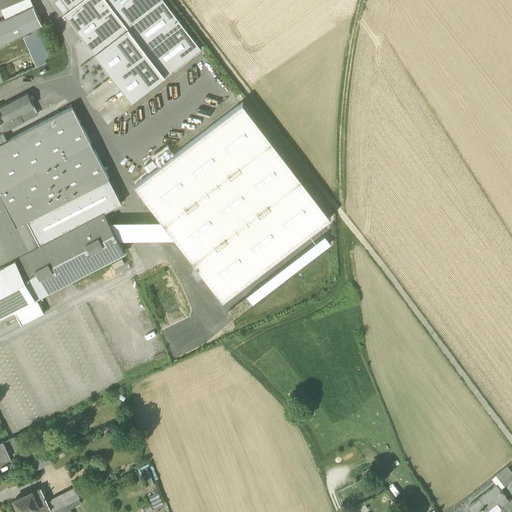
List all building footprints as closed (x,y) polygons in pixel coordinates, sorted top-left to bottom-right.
[(0,0),(0,44),(26,32),(32,29),(42,24),(34,6),(6,19),(0,21),(0,8),(1,8),(19,0),(0,0)] [(1,8),(6,19),(34,6),(31,0),(19,0),(1,8)] [(56,0),(55,1),(64,13),(69,9),(62,0),(56,0)] [(64,13),(95,53),(164,0),(62,0),(69,9),(64,13)] [(164,0),(95,53),(132,101),(201,48),(164,0)] [(0,82),(47,62),(32,29),(26,32),(27,35),(0,46),(0,82)] [(0,316),(14,309),(21,324),(44,313),(36,298),(125,252),(118,238),(110,223),(104,211),(40,245),(27,220),(109,178),(73,106),(8,140),(0,143),(0,132),(4,131),(38,113),(28,93),(0,106),(0,316)] [(242,102),(135,185),(163,222),(175,237),(223,300),(331,217),(242,102)] [(122,202),(109,178),(27,220),(40,245),(104,211),(122,202)] [(163,222),(110,223),(118,238),(175,237),(163,222)] [(331,242),(325,235),(247,295),(253,303),(331,242)] [(122,258),(111,263),(114,269),(124,263),(122,258)] [(126,397),(117,391),(115,394),(123,401),(126,397)] [(3,442),(0,443),(0,461),(10,457),(6,449),(3,442)] [(27,462),(31,472),(52,462),(47,452),(27,462)] [(501,481),(504,486),(511,479),(511,472),(507,466),(496,475),(501,481)] [(501,481),(496,484),(500,489),(504,486),(501,481)] [(468,506),(472,511),(511,511),(511,498),(506,503),(502,499),(506,496),(500,489),(496,484),(468,506)] [(14,499),(19,511),(27,511),(38,507),(40,511),(44,511),(51,509),(49,503),(41,487),(14,499)] [(51,509),(53,511),(79,498),(80,498),(74,487),(52,500),(52,501),(49,503),(51,509)] [(163,504),(157,492),(149,497),(154,508),(163,504)] [(81,504),(79,498),(67,505),(69,510),(81,504)]
